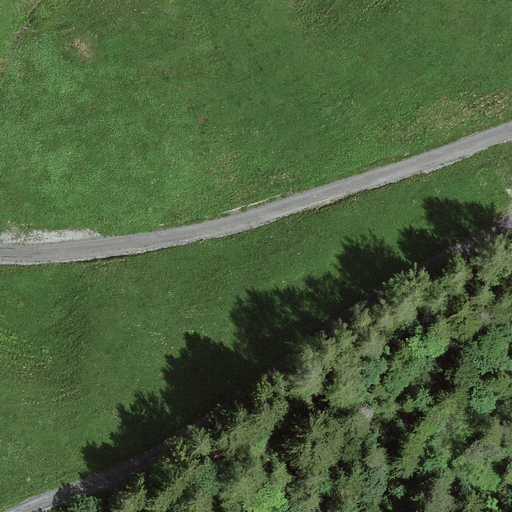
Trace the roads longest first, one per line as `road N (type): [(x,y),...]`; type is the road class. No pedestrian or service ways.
road 1 (unclassified): [(511,221),(44,511)]
road 2 (track): [(511,131),(199,230),(0,253)]
